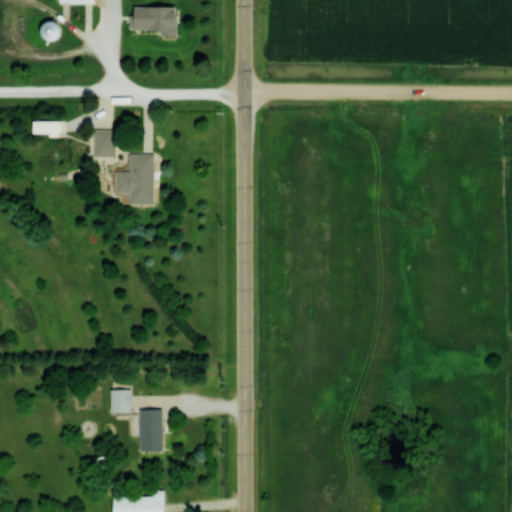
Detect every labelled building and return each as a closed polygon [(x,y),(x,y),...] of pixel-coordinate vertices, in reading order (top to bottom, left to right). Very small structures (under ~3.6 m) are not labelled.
[(173,7),(126,7),(126,30),(173,30),(173,7)] [(59,33),(49,18),(33,30),(43,44),(59,33)] [(28,133),(55,133),(55,120),(28,121),(28,133)] [(114,156),(114,129),(91,129),(91,156),(114,156)] [(151,153),(127,153),(127,172),(112,172),(112,193),(126,193),(126,204),(152,203),(151,153)] [(114,389),(134,389),(134,410),(115,410),(114,389)] [(143,407),(167,406),(168,449),(144,450),(143,407)] [(108,493),(107,511),(158,511),(159,493),(108,493)]
